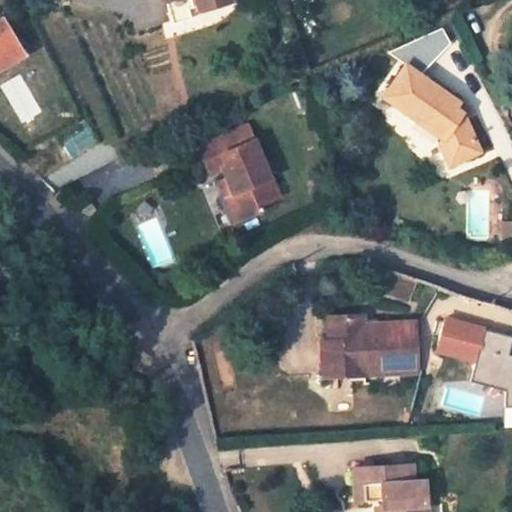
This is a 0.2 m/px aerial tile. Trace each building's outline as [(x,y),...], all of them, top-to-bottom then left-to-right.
[(230,0),(198,0),(201,10),(231,1),(230,0)] [(0,64),(1,67),(24,53),(4,16),(0,18),(0,64)] [(383,94),(439,142),(434,147),(446,169),(478,157),(462,120),(460,114),(455,109),(459,105),(406,66),(383,94)] [(463,110),(459,105),(455,109),(460,114),(462,120),(467,118),(463,110)] [(200,148),(214,175),(227,169),(235,186),(227,190),(241,220),(282,200),(248,126),(200,148)] [(511,223),(502,224),(502,239),(511,239),(511,223)] [(378,289),(405,299),(414,279),(386,269),(378,289)] [(361,315),(329,316),(329,339),(321,339),(323,375),(414,372),(413,323),(361,325),(361,315)] [(511,340),(511,337),(444,317),(435,349),(470,360),(466,375),(502,386),(502,406),(511,405),(511,356),(508,355),(511,340)] [(412,465),(355,467),(356,499),(382,498),(382,507),(388,507),(388,511),(426,511),(425,480),(413,480),(412,465)]
